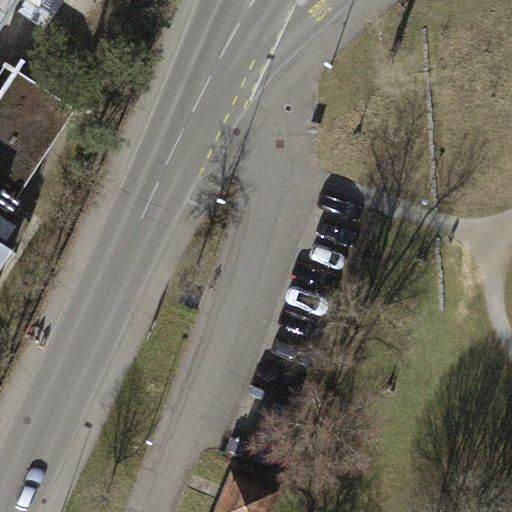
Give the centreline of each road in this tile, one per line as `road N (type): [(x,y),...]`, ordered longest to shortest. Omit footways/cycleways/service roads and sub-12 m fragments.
road 1 (tertiary): [(8,511),(215,69)]
road 2 (residential): [(162,511),(280,159),(262,110),(215,69)]
